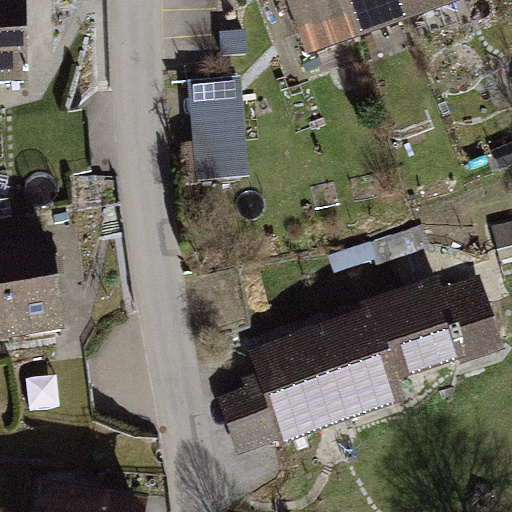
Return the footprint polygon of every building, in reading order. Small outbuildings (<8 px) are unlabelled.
[(26,0),(0,0),(0,82),(29,81),(26,0)] [(284,0),(310,66),(363,47),(345,0),(284,0)] [(402,0),(345,0),(363,47),(413,27),(402,0)] [(459,0),(402,0),(413,27),(463,9),(459,0)] [(246,35),(219,37),(221,61),(248,59),(246,35)] [(241,83),(188,87),(196,186),(248,183),(241,83)] [(91,172),(85,111),(10,118),(17,179),(91,172)] [(511,147),(493,156),(501,175),(511,170),(511,147)] [(511,226),(493,231),(499,253),(511,249),(511,226)] [(424,228),(375,244),(385,273),(434,256),(424,228)] [(53,235),(0,242),(0,340),(66,331),(53,235)] [(372,245),(330,259),(337,278),(378,263),(372,245)] [(507,355),(478,269),(358,310),(361,319),(248,357),(256,380),(243,384),(246,393),(218,403),(238,462),(278,448),(280,454),(404,413),(397,392),(507,355)] [(93,422),(87,360),(21,366),(27,428),(93,422)] [(155,511),(157,499),(46,482),(41,511),(155,511)]
